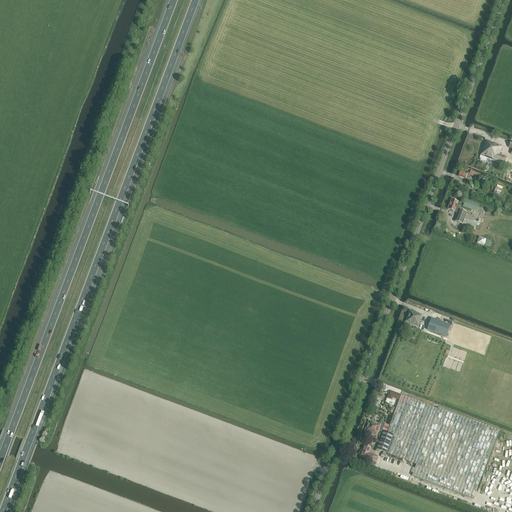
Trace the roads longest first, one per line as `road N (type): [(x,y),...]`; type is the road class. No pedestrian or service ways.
road 1 (motorway): [(2,511),(194,0)]
road 2 (tertiary): [(312,511),(502,0)]
road 3 (motorway): [(173,0),(0,460)]
